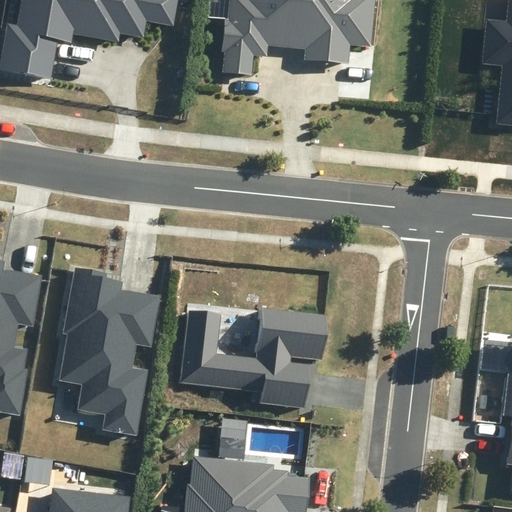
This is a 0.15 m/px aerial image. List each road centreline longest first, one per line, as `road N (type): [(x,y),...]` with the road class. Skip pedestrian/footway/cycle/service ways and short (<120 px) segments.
road 1 (residential): [(0,159),(432,211)]
road 2 (residential): [(394,511),(432,211)]
